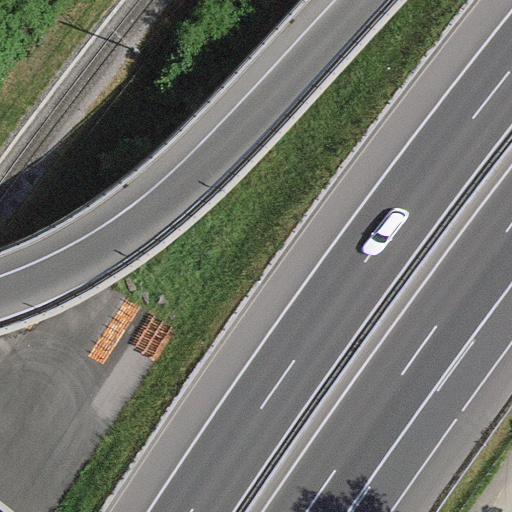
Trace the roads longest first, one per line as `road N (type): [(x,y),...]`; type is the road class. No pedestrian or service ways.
road 1 (motorway): [(511,67),(189,511)]
road 2 (motorway): [(365,0),(173,190),(94,247),(0,293)]
road 3 (motorway): [(307,511),(511,223)]
